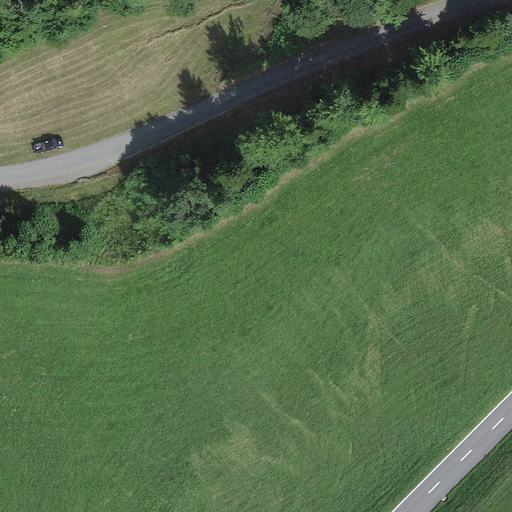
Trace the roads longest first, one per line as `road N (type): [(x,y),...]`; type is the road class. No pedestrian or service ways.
road 1 (tertiary): [(481,0),(109,151),(0,178)]
road 2 (tertiary): [(412,511),(511,411)]
